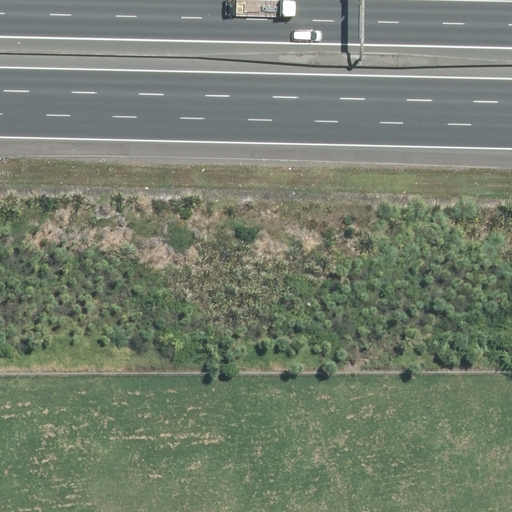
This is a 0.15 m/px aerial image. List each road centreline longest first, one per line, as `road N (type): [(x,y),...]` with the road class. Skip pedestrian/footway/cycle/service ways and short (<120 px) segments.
road 1 (motorway): [(123,14),(511,23)]
road 2 (motorway): [(267,101),(0,94)]
road 3 (motorway): [(511,128),(267,101)]
road 4 (motorway): [(511,106),(267,101)]
road 5 (motorway): [(123,14),(307,0)]
road 6 (motorway): [(0,12),(123,14)]
